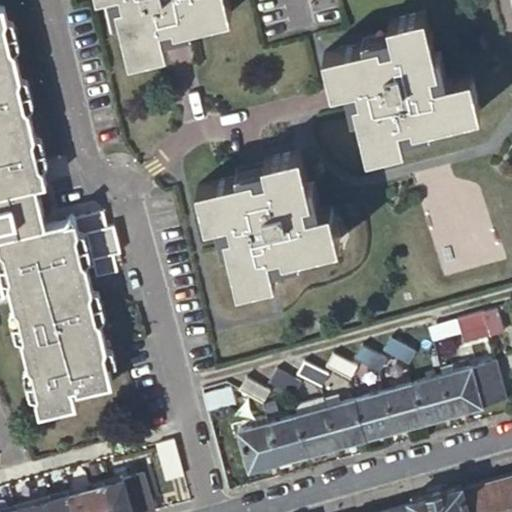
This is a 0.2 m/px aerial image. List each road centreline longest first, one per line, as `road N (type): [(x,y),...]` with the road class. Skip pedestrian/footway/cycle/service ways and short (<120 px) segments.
road 1 (residential): [(52,0),(95,163),(131,203),(216,511)]
road 2 (unknown): [(511,297),(182,387)]
road 3 (residential): [(511,435),(236,511)]
